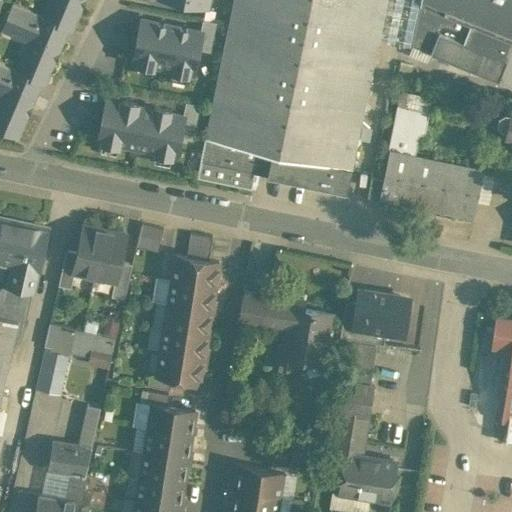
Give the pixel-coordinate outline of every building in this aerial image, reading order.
[(48,0),(42,16),(68,27),(71,28),(83,0),(48,0)] [(385,0),(233,0),(205,136),(200,160),(197,176),(252,187),(255,171),(268,174),(272,150),(351,167),(385,0)] [(511,0),(420,0),(420,1),(511,38),(511,0)] [(511,44),(511,38),(420,1),(412,44),(498,79),(507,59),(506,59),(511,44)] [(68,27),(42,16),(13,3),(5,22),(31,33),(15,69),(41,81),(44,82),(68,27)] [(202,30),(141,18),(133,59),(137,60),(137,62),(153,65),(154,63),(172,67),(172,69),(188,73),(189,71),(193,72),(198,48),(202,30)] [(216,21),(204,18),(202,30),(198,48),(210,50),(216,21)] [(15,69),(0,62),(0,84),(4,86),(0,95),(0,128),(17,136),(41,81),(15,69)] [(484,168),(413,153),(418,130),(424,131),(431,97),(411,93),(409,106),(398,104),(395,125),(394,125),(379,197),(426,207),(473,217),(484,168)] [(153,108),(137,105),(138,103),(121,99),(121,101),(106,98),(98,137),(102,138),(102,140),(118,143),(119,142),(156,149),(155,151),(172,155),(172,152),(176,153),(180,136),(184,114),(170,111),(170,109),(154,106),(153,108)] [(199,103),(187,101),(184,114),(180,136),(192,138),(199,103)] [(511,112),(504,111),(498,115),(496,124),(500,130),(511,132),(511,112)] [(351,167),(272,150),(268,174),(346,191),(346,190),(347,190),(352,167),(351,167)] [(0,259),(11,262),(21,222),(0,217),(0,259)] [(21,222),(11,262),(13,263),(9,284),(25,288),(32,289),(37,268),(38,268),(48,226),(21,220),(21,222)] [(163,226),(141,221),(136,245),(158,250),(163,226)] [(105,228),(83,223),(77,251),(73,270),(74,270),(95,275),(105,228)] [(126,232),(105,228),(95,275),(114,279),(116,279),(120,260),(126,232)] [(212,235),(190,232),(187,255),(209,259),(212,235)] [(77,251),(66,248),(58,283),(71,286),(74,270),(73,270),(77,251)] [(187,255),(176,253),(172,278),(215,285),(219,260),(209,259),(187,255)] [(132,262),(120,260),(116,279),(114,279),(111,294),(124,297),(132,262)] [(215,285),(172,278),(168,302),(211,309),(215,285)] [(25,288),(9,284),(7,284),(4,284),(3,285),(1,287),(0,288),(0,300),(21,305),(25,288)] [(409,296),(359,288),(357,302),(353,326),(385,331),(403,333),(409,296)] [(267,298),(244,294),(240,318),(263,322),(267,298)] [(331,312),(297,306),(297,302),(267,298),(263,322),(291,326),(287,351),(280,350),(277,364),(294,367),(296,357),(324,361),(331,312)] [(21,305),(0,300),(0,314),(18,319),(21,305)] [(357,302),(345,300),(340,335),(383,342),(385,331),(353,326),(357,302)] [(211,309),(168,302),(164,325),(208,332),(211,309)] [(116,332),(120,314),(106,311),(102,329),(116,332)] [(511,314),(495,312),(491,345),(511,348),(501,419),(508,420),(505,440),(511,440),(511,314)] [(0,400),(18,319),(0,314),(0,400)] [(69,349),(74,327),(49,321),(44,344),(69,349)] [(208,332),(164,325),(160,349),(204,356),(208,332)] [(74,327),(69,349),(90,354),(92,347),(96,348),(112,352),(115,337),(74,327)] [(112,352),(96,348),(93,360),(110,363),(112,352)] [(204,356),(160,349),(157,373),(171,376),(200,380),(204,356)] [(157,373),(149,372),(147,384),(169,388),(171,376),(157,373)] [(372,384),(345,380),(340,410),(368,414),(372,384)] [(168,392),(146,389),(144,401),(152,402),(166,404),(168,392)] [(166,404),(152,402),(148,426),(191,433),(195,409),(166,404)] [(100,406),(87,403),(79,443),(91,445),(100,406)] [(368,414),(340,410),(333,451),(345,453),(345,451),(361,454),(368,414)] [(191,433),(148,426),(144,450),(188,457),(191,433)] [(91,445),(53,440),(48,469),(85,474),(91,445)] [(188,457),(144,450),(140,474),(184,481),(188,457)] [(361,454),(345,451),(345,453),(339,491),(386,498),(393,459),(361,454)] [(283,471),(239,464),(235,488),(279,495),(283,471)] [(76,511),(85,474),(48,469),(44,493),(39,493),(36,511),(76,511)] [(184,481),(140,474),(137,497),(180,504),(184,481)] [(275,511),(279,495),(235,488),(232,511),(235,511),(275,511)] [(178,511),(180,504),(137,497),(134,511),(178,511)]
